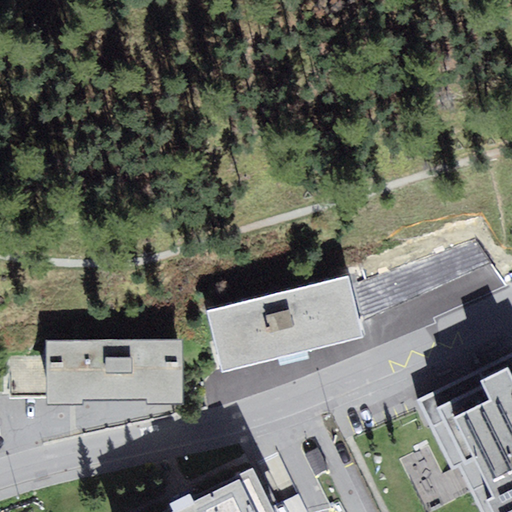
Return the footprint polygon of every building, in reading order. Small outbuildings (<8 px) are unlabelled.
[(211,313),(223,366),(366,332),(353,279),(211,313)] [(52,397),(52,402),(187,402),(187,342),(52,342),(52,360),(52,397)] [(511,511),(511,349),(502,354),(503,356),(416,396),(451,467),(458,464),(482,511),(511,511)] [(11,360),(11,397),(52,397),(52,360),(11,360)] [(279,511),(257,468),(170,511),(279,511)]
